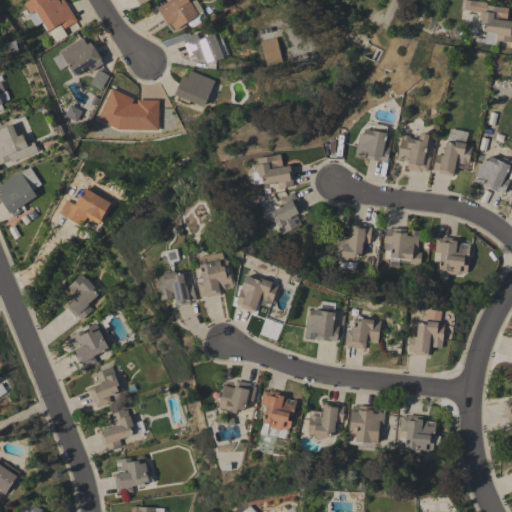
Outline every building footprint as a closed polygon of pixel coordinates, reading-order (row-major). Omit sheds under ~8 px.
[(60,0),(64,0),(76,20),(63,29),(60,23),(48,31),(46,28),(45,29),(42,24),(43,23),(42,21),(34,26),(27,14),(29,13),(23,3),(27,0),(58,0),(59,1),(60,0)] [(157,8),(169,0),(188,0),(197,15),(174,29),(170,22),(167,24),(157,8)] [(248,0),(238,11),(226,0),(248,0)] [(482,31),(482,25),(480,23),(480,21),(478,17),(479,14),(480,12),(468,11),(468,10),(463,9),(463,0),(471,0),(486,2),(486,6),(507,8),(506,18),(500,17),(499,20),(511,21),(511,35),(510,42),(498,40),(497,45),(495,45),(496,32),(482,31)] [(182,38),(196,33),(198,38),(213,32),(214,34),(218,33),(226,53),(221,55),(222,57),(206,64),(203,58),(196,61),(194,55),(189,57),(182,38)] [(59,51),(82,37),(86,44),(90,42),(92,46),(93,45),(101,58),(99,59),(102,63),(87,73),(84,69),(75,75),(68,64),(59,69),(52,58),(60,53),(59,51)] [(275,37),(281,61),(266,65),(260,41),(275,37)] [(0,44),(15,40),(18,52),(3,56),(0,44)] [(174,94),(184,68),(214,80),(203,106),(189,100),(187,104),(177,100),(178,96),(174,94)] [(98,69),(108,75),(100,89),(90,84),(98,69)] [(0,75),(2,79),(0,79),(0,82),(4,91),(5,90),(9,99),(2,101),(2,103),(0,103),(2,108),(0,108),(0,75)] [(157,100),(135,100),(131,98),(109,88),(95,120),(118,129),(156,130),(157,100)] [(358,133),(363,134),(364,128),(371,130),(372,123),(386,126),(385,133),(391,135),(386,161),(381,160),(380,161),(366,158),(367,151),(365,151),(364,158),(354,156),(358,133)] [(0,128),(11,124),(16,136),(22,134),(26,144),(33,141),(37,151),(11,161),(10,159),(0,163),(0,128)] [(401,134),(409,136),(408,138),(417,139),(419,132),(420,133),(420,131),(427,133),(427,134),(428,134),(424,155),(430,156),(427,171),(421,170),(421,172),(406,168),(408,156),(407,155),(406,161),(396,158),(401,134)] [(445,142),(451,143),(452,142),(453,141),(455,141),(459,139),(463,140),(464,144),(471,145),(467,169),(455,166),(456,161),(455,161),(453,174),(452,173),(452,175),(438,173),(438,170),(432,169),(435,154),(443,155),(445,142)] [(256,158),(275,155),(277,167),(292,165),(294,179),(291,179),(292,185),(277,188),(276,181),(268,182),(269,187),(263,188),(261,177),(258,176),(258,173),(254,171),(254,168),(257,164),(256,158)] [(483,159),(487,161),(489,156),(501,161),(503,157),(510,161),(508,165),(509,165),(504,177),(509,179),(503,193),(497,190),(497,191),(483,185),(486,180),(484,179),(482,184),(473,180),(483,159)] [(0,191),(0,185),(20,172),(20,173),(29,167),(40,184),(32,189),(35,195),(22,204),(24,208),(13,216),(10,212),(9,213),(0,199),(0,193),(1,193),(0,191)] [(84,187),(86,188),(87,186),(93,190),(92,192),(110,202),(99,220),(99,219),(97,223),(86,216),(80,225),(58,212),(66,199),(74,204),(84,187)] [(279,199),(292,192),(295,197),(296,197),(303,210),(294,214),(295,216),(296,215),(298,217),(293,220),(295,224),(299,222),(301,224),(281,234),(273,217),(271,218),(268,212),(272,210),(272,209),(281,204),(279,199)] [(350,223),(365,224),(364,226),(371,227),(369,243),(362,242),(360,255),(353,255),(353,257),(350,257),(347,259),(343,259),(340,255),(334,254),(336,230),(347,232),(347,237),(349,237),(350,223)] [(418,230),(416,251),(421,252),(419,264),(388,260),(390,243),(384,243),(386,228),(391,228),(391,227),(418,230)] [(441,236),(456,238),(455,240),(456,240),(455,251),(457,252),(458,242),(461,242),(460,247),(466,248),(467,243),(469,243),(468,258),(464,258),(463,264),(467,265),(466,271),(463,273),(457,273),(455,274),(446,273),(445,270),(438,269),(440,252),(434,252),(435,237),(441,238),(441,236)] [(199,296),(197,282),(202,281),(199,264),(199,260),(204,259),(205,262),(207,262),(207,259),(215,257),(215,259),(223,258),(226,260),(228,266),(224,267),(225,273),(229,272),(232,287),(221,290),(220,283),(218,283),(220,294),(205,297),(205,295),(199,296)] [(156,276),(163,275),(162,273),(175,271),(176,273),(182,272),(185,286),(192,284),(195,300),(189,301),(189,303),(176,306),(173,291),(171,292),(172,297),(161,299),(156,276)] [(67,286),(80,274),(85,279),(86,278),(95,287),(93,289),(97,294),(87,304),(91,309),(80,320),(76,315),(74,317),(65,306),(76,296),(67,286)] [(235,303),(240,289),(241,289),(246,275),(258,279),(259,277),(271,281),(271,283),(277,285),(271,302),(258,298),(253,312),(240,307),(241,305),(235,303)] [(306,314),(311,315),(311,309),(319,310),(320,300),(334,302),(333,312),(334,312),(332,325),(338,326),(336,341),(329,340),(315,339),(316,332),(314,332),(314,338),(303,337),(306,314)] [(380,320),(377,343),(373,342),(374,337),(370,336),(370,342),(367,341),(367,336),(365,336),(364,349),(349,347),(349,345),(343,344),(345,329),(352,330),(353,319),(354,320),(355,315),(361,316),(361,318),(380,320)] [(443,323),(441,347),(430,346),(430,340),(429,340),(427,356),(413,354),(413,352),(407,351),(409,335),(416,336),(417,323),(422,323),(425,320),(437,321),(437,323),(443,323)] [(98,329),(107,348),(92,356),(95,361),(83,368),(80,362),(78,363),(72,351),(75,349),(72,344),(77,342),(74,337),(69,339),(68,337),(82,330),(84,333),(89,330),(87,327),(93,324),(96,330),(98,329)] [(90,374),(111,366),(118,383),(119,383),(121,389),(118,390),(118,392),(108,396),(110,401),(96,407),(94,401),(92,402),(87,388),(94,385),(92,381),(97,379),(96,375),(91,377),(90,374)] [(217,407),(222,385),(234,388),(236,380),(250,383),(249,385),(255,386),(252,401),(246,399),(243,410),(237,409),(236,411),(217,407)] [(502,400),(511,399),(509,386),(511,385),(511,419),(508,420),(507,414),(505,415),(502,400)] [(269,390),(283,393),(280,406),(282,407),(285,397),(287,398),(286,403),(292,404),(293,399),(295,400),(292,415),(288,414),(287,420),(290,421),(289,427),(286,429),(287,429),(285,439),(267,434),(270,425),(268,424),(267,428),(261,427),(266,406),(259,404),(262,390),(269,391),(269,390)] [(323,401),(337,403),(337,405),(343,406),(341,421),(334,420),(333,435),(326,434),(324,436),(320,436),(319,438),(316,438),(312,434),(307,433),(309,410),(320,411),(320,416),(322,417),(323,401)] [(357,405),(384,407),(382,430),(378,430),(376,443),(354,440),(355,436),(348,436),(350,410),(351,410),(352,405),(357,406),(357,405)] [(105,415),(126,409),(128,415),(129,415),(132,426),(131,429),(132,435),(118,438),(120,446),(105,450),(104,444),(101,444),(98,430),(108,428),(105,415)] [(407,414),(421,416),(421,419),(422,419),(421,427),(423,427),(424,420),(434,421),(433,436),(439,436),(438,444),(432,443),(432,449),(428,452),(423,451),(420,453),(413,452),(411,449),(403,448),(405,431),(399,430),(401,416),(407,416),(407,414)] [(114,459),(130,458),(131,462),(136,461),(136,456),(145,455),(146,464),(148,466),(149,473),(147,477),(152,476),(152,481),(147,482),(148,483),(131,486),(132,492),(118,494),(117,487),(115,488),(113,473),(117,473),(116,468),(121,467),(120,461),(115,462),(114,459)] [(0,464),(16,476),(5,492),(4,492),(3,494),(0,491),(0,464)]
